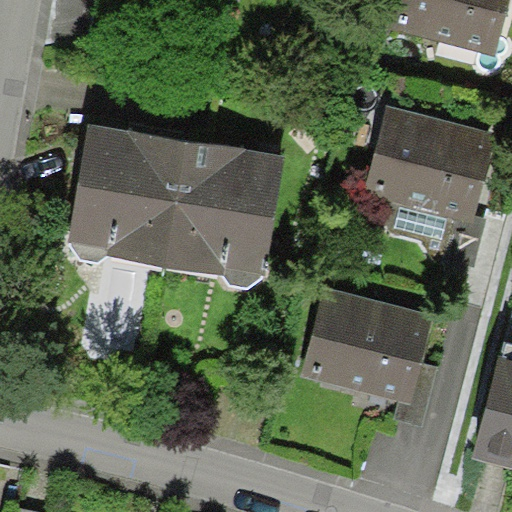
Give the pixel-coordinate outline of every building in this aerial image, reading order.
[(511,44),(511,0),(390,0),(382,31),(506,65),(511,44)] [(490,141),(387,108),(360,189),(393,200),(386,220),(435,236),(444,211),(464,217),(490,141)] [(276,158),(81,128),(62,250),(258,280),(276,158)] [(439,317),(324,284),(297,378),(412,411),(439,317)] [(511,348),(501,346),(475,454),(511,463),(511,348)]
